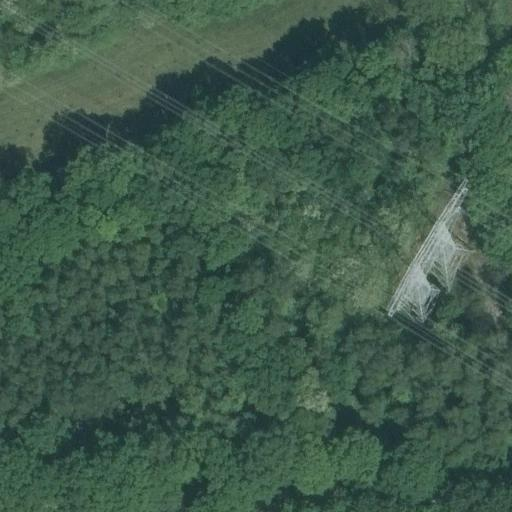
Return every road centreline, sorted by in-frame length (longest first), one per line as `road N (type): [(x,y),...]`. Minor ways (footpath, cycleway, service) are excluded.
road 1 (track): [(81,511),(511,493)]
road 2 (track): [(511,162),(454,0)]
